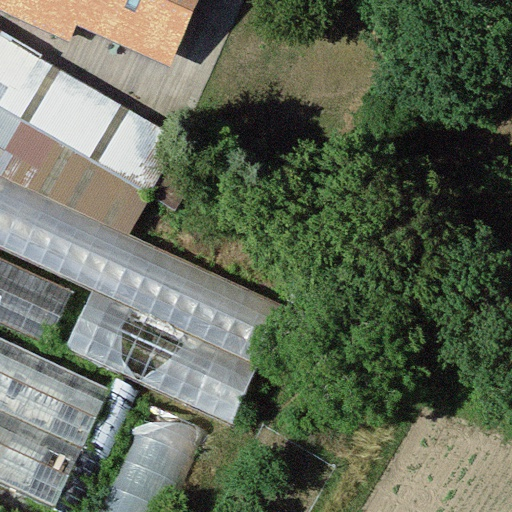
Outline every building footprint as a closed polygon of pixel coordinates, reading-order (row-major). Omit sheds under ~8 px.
[(0,0),(0,3),(38,21),(35,28),(62,39),(73,15),(164,56),(188,0),(0,0)] [(286,306),(0,176),(0,246),(97,290),(68,349),(231,424),(286,306)] [(0,263),(0,328),(50,350),(73,297),(0,263)] [(52,511),(109,395),(0,342),(0,488),(48,511),(52,511)] [(110,511),(166,511),(202,418),(153,400),(110,511)]
